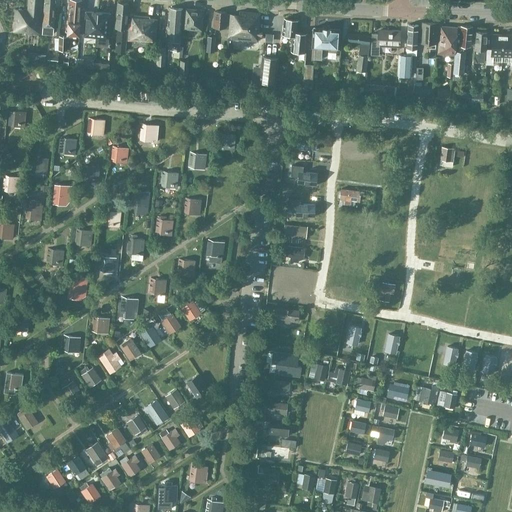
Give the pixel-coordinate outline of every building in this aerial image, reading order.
[(41,33),(43,0),(27,0),(27,9),(23,8),(23,11),(16,10),(14,32),(41,33)] [(54,28),(55,0),(44,0),(43,28),(54,28)] [(78,34),(81,0),(80,0),(70,0),(68,33),(78,34)] [(126,28),(128,4),(117,3),(115,28),(118,28),(117,41),(118,41),(117,50),(125,51),(127,28),(126,28)] [(179,47),(182,8),(169,8),(166,41),(174,41),(173,51),(178,51),(179,47)] [(184,28),(201,29),(202,10),(185,9),(184,28)] [(82,45),(94,46),(97,12),(85,11),(82,45)] [(109,13),(97,12),(94,46),(107,47),(109,13)] [(226,13),(214,12),(213,26),(225,27),(229,27),(230,14),(226,14),(226,13)] [(238,15),(231,14),(228,38),(256,40),(257,36),(262,37),(262,30),(257,30),(259,13),(238,12),(238,15)] [(155,42),(157,20),(149,19),(150,16),(130,15),(128,40),(155,42)] [(297,32),(298,20),(283,18),(282,35),(292,36),(291,51),(305,52),(307,32),(297,32)] [(421,23),(421,24),(421,43),(435,43),(436,24),(421,23)] [(417,49),(418,25),(407,24),(407,48),(417,49)] [(456,25),(456,27),(454,54),(453,63),(452,76),(453,76),(453,74),(459,74),(462,74),(463,54),(461,53),(462,46),(469,46),(470,26),(456,25)] [(454,54),(456,27),(439,26),(437,53),(454,54)] [(338,48),(339,30),(338,28),(338,29),(330,28),(322,27),(322,28),(314,28),(314,27),(312,28),(313,29),(312,38),(314,38),(314,47),(315,47),(314,58),(314,59),(321,59),(322,51),(320,51),(321,47),(328,47),(329,50),(335,51),(337,48),(338,48)] [(379,31),(379,34),(372,33),(372,38),(372,51),(379,52),(379,45),(399,45),(400,30),(393,30),(393,31),(379,31)] [(475,49),(474,55),(477,62),(484,62),(485,50),(486,32),(476,31),(475,49)] [(359,46),(358,55),(355,70),(366,72),(368,55),(369,34),(348,32),(346,44),(359,46)] [(501,61),(502,34),(492,33),(491,48),(486,48),(485,63),(492,63),(492,60),(501,61)] [(511,34),(502,34),(501,61),(510,61),(510,64),(511,64),(511,34)] [(68,36),(59,35),(58,42),(58,50),(67,50),(68,36)] [(215,36),(207,36),(206,51),(214,52),(215,36)] [(164,66),(166,48),(157,47),(156,65),(155,71),(162,72),(162,66),(164,66)] [(45,54),(44,62),(57,63),(57,55),(45,54)] [(411,75),(412,55),(399,54),(398,74),(411,75)] [(277,57),(261,55),(259,80),(275,81),(277,57)] [(77,58),(76,66),(84,67),(85,59),(77,58)] [(189,60),(180,60),(179,74),(188,75),(189,60)] [(303,81),(303,86),(303,87),(311,89),(311,87),(312,81),(303,81)] [(480,94),(472,93),(471,101),(479,102),(480,94)] [(25,125),(27,113),(11,111),(10,125),(15,126),(16,123),(25,125)] [(104,135),(105,120),(89,119),(88,133),(104,135)] [(159,125),(141,123),(139,140),(157,142),(159,125)] [(234,145),(235,133),(219,132),(218,146),(224,147),(224,144),(234,145)] [(317,139),(299,136),(298,149),(316,151),(317,139)] [(76,152),(77,140),(61,138),(60,152),(65,153),(65,151),(76,152)] [(350,149),(367,151),(368,141),(351,139),(350,149)] [(127,159),(128,146),(113,145),(111,160),(116,160),(117,158),(127,159)] [(455,148),(441,146),(439,165),(452,167),(455,148)] [(495,168),(496,150),(485,149),(484,167),(495,168)] [(205,165),(207,153),(191,151),(189,166),(195,167),(196,164),(205,165)] [(46,173),(48,159),(32,157),(30,171),(46,173)] [(364,161),(345,160),(344,175),(363,176),(364,161)] [(303,166),(292,164),(291,176),(298,176),(297,183),(316,185),(317,173),(303,172),(303,166)] [(82,179),(88,180),(88,177),(98,178),(100,167),(83,165),(82,179)] [(177,184),(179,172),(163,170),(161,185),(167,186),(168,183),(177,184)] [(19,190),(20,178),(4,176),(3,191),(9,191),(9,189),(19,190)] [(221,191),(232,192),(232,176),(221,176),(221,191)] [(456,196),(467,198),(469,180),(458,178),(456,196)] [(487,198),(490,184),(478,182),(476,196),(487,198)] [(56,184),(54,203),(60,204),(61,200),(70,200),(70,198),(71,186),(56,184)] [(358,200),(359,191),(341,189),(340,198),(358,200)] [(131,193),(130,208),(134,208),(133,213),(143,214),(147,211),(149,192),(136,190),(135,193),(131,193)] [(200,212),(201,199),(185,197),(183,212),(190,212),(190,210),(200,212)] [(299,198),(288,198),(288,210),(295,210),(295,216),(314,216),(314,204),(299,204),(299,198)] [(27,203),(25,218),(31,218),(31,216),(41,217),(43,204),(37,204),(38,200),(27,199),(27,203)] [(119,223),(121,211),(106,209),(104,224),(109,224),(109,221),(119,223)] [(171,232),(173,220),(157,218),(155,233),(161,234),(161,231),(171,232)] [(13,236),(15,223),(0,222),(0,236),(3,237),(3,235),(13,236)] [(307,226),(284,223),(283,235),(292,236),(291,242),(298,243),(299,239),(301,239),(301,237),(305,238),(307,226)] [(81,240),(91,241),(92,230),(76,228),(75,242),(81,242),(81,240)] [(128,237),(126,251),(131,251),(131,257),(141,258),(142,253),(143,253),(144,239),(128,237)] [(207,239),(205,254),(211,255),(210,260),(220,261),(220,256),(221,256),(223,241),(207,239)] [(63,261),(65,249),(48,247),(46,261),(53,262),(53,260),(63,261)] [(289,247),(289,256),(289,260),(297,261),(297,257),(302,257),(303,248),(289,247)] [(115,271),(116,257),(101,255),(99,269),(115,271)] [(193,275),(194,260),(179,258),(177,273),(193,275)] [(70,275),(67,297),(73,298),(74,291),(85,292),(87,277),(70,275)] [(164,294),(166,280),(151,278),(149,292),(164,294)] [(383,282),(379,299),(389,301),(390,293),(393,294),(395,285),(383,282)] [(121,296),(120,311),(123,312),(122,316),(132,317),(135,314),(137,298),(121,296)] [(191,302),(190,303),(187,299),(179,304),(182,308),(182,309),(189,320),(199,313),(191,302)] [(275,317),(290,319),(295,320),(296,310),(276,307),(275,317)] [(179,327),(171,315),(168,310),(160,316),(163,321),(162,321),(170,333),(179,327)] [(28,330),(30,316),(13,315),(12,329),(28,330)] [(107,330),(108,318),(93,316),(92,331),(96,331),(96,329),(107,330)] [(332,317),(331,322),(329,322),(326,332),(338,334),(342,319),(332,317)] [(248,328),(259,331),(261,325),(249,322),(248,328)] [(361,327),(349,324),(346,342),(358,345),(361,327)] [(152,328),(149,330),(147,326),(140,330),(142,334),(150,346),(160,340),(152,328)] [(400,335),(388,333),(384,350),(396,353),(400,335)] [(78,349),(80,336),(64,335),(62,351),(68,351),(68,348),(78,349)] [(132,342),(129,344),(126,340),(120,344),(122,348),(129,360),(139,353),(132,342)] [(458,348),(446,345),(442,363),(454,366),(458,348)] [(119,366),(116,361),(120,358),(116,351),(113,353),(109,347),(98,355),(110,373),(119,366)] [(477,352),(465,349),(461,367),(473,369),(477,352)] [(273,352),(272,363),(275,363),(276,363),(296,365),(298,355),(273,352)] [(497,356),(485,354),(481,371),(493,374),(497,356)] [(511,371),(511,359),(505,358),(504,367),(501,367),(500,375),(511,377),(511,371)] [(331,372),(328,381),(346,385),(349,371),(350,368),(351,363),(345,361),(343,370),(338,369),(334,368),(334,372),(331,372)] [(317,364),(311,363),(309,371),(315,372),(313,378),(324,380),(327,366),(326,366),(327,363),(323,362),(322,365),(317,364)] [(275,363),(274,373),(299,376),(300,365),(296,365),(276,363),(275,363)] [(92,368),(89,370),(87,366),(80,370),(83,374),(82,375),(90,386),(100,380),(92,368)] [(455,374),(447,372),(445,379),(453,380),(455,374)] [(20,389),(22,374),(6,373),(4,388),(20,389)] [(197,375),(187,382),(195,393),(197,397),(207,390),(205,387),(197,375)] [(368,375),(367,378),(361,377),(358,388),(373,390),(375,380),(371,379),(372,376),(368,375)] [(289,392),(290,381),(274,379),(273,391),(289,392)] [(72,381),(69,383),(67,380),(61,384),(63,387),(62,387),(70,399),(80,393),(72,381)] [(403,386),(397,385),(398,382),(393,381),(393,384),(389,383),(387,394),(401,397),(403,386)] [(431,386),(431,389),(425,387),(421,401),(432,404),(435,390),(435,389),(435,387),(431,386)] [(174,408),(183,402),(175,390),(166,396),(174,408)] [(439,390),(436,405),(443,406),(454,409),(457,394),(457,391),(452,390),(452,393),(446,392),(439,390)] [(356,398),(354,409),(369,412),(370,406),(372,407),(376,408),(377,403),(373,403),(371,402),(371,401),(356,398)] [(286,414),(287,402),(271,401),(270,412),(286,414)] [(169,420),(165,414),(157,402),(147,408),(159,426),(169,420)] [(396,418),(398,407),(384,405),(382,415),(396,418)] [(29,411),(28,412),(25,408),(17,413),(19,417),(27,429),(36,423),(29,411)] [(147,431),(145,428),(137,415),(127,422),(135,434),(137,437),(147,431)] [(192,417),(181,424),(188,433),(198,427),(198,426),(201,424),(197,418),(194,420),(192,417)] [(9,424),(8,425),(5,420),(4,422),(1,418),(0,418),(0,431),(7,442),(17,436),(9,424)] [(366,423),(352,420),(349,430),(363,433),(365,428),(369,429),(370,426),(368,425),(369,424),(366,423)] [(268,424),(267,434),(287,436),(288,425),(268,424)] [(380,426),(380,427),(377,427),(376,430),(379,431),(378,437),(377,442),(381,443),(382,438),(392,440),(394,429),(380,426)] [(456,441),(458,430),(444,427),(442,438),(456,441)] [(166,429),(160,433),(162,436),(169,447),(178,441),(181,438),(175,428),(171,430),(168,432),(166,429)] [(129,448),(125,441),(116,429),(107,435),(115,447),(113,449),(118,456),(129,448)] [(475,432),(475,434),(472,433),(470,444),(484,446),(486,436),(480,435),(480,433),(475,432)] [(152,443),(151,444),(149,440),(139,447),(148,460),(159,454),(152,443)] [(361,445),(361,444),(347,441),(345,453),(359,455),(360,450),(364,451),(365,446),(361,445)] [(108,460),(105,454),(97,442),(87,449),(97,464),(100,462),(101,464),(108,460)] [(389,450),(375,448),(371,447),(370,452),(374,452),(373,458),(387,462),(389,450)] [(451,462),(453,452),(439,449),(437,459),(451,462)] [(126,455),(120,460),(122,463),(129,474),(139,467),(136,462),(138,460),(134,455),(132,456),(128,459),(126,455)] [(479,468),(481,458),(467,455),(465,465),(479,468)] [(88,473),(85,467),(76,456),(67,462),(76,474),(80,479),(88,473)] [(191,465),(190,479),(189,484),(195,485),(195,477),(206,478),(207,466),(191,465)] [(278,479),(279,469),(258,466),(257,472),(263,472),(262,478),(278,479)] [(109,467),(100,473),(102,476),(109,487),(119,480),(116,475),(119,473),(115,468),(112,470),(111,470),(109,467)] [(66,484),(64,481),(57,469),(47,476),(54,488),(58,486),(60,489),(66,484)] [(430,472),(428,483),(448,487),(450,476),(450,474),(431,470),(430,472)] [(312,490),(315,476),(304,474),(301,488),(312,490)] [(322,492),(321,502),(332,504),(336,480),(325,478),(324,480),(322,492)] [(466,479),(463,487),(474,491),(476,482),(466,479)] [(91,484),(88,485),(86,482),(79,487),(81,490),(87,500),(97,494),(91,484)] [(344,496),(351,497),(349,505),(354,505),(355,498),(356,498),(358,484),(347,482),(344,496)] [(161,500),(161,506),(166,506),(166,501),(166,498),(177,499),(178,487),(169,486),(170,485),(164,484),(164,486),(162,486),(161,500)] [(366,501),(374,502),(372,510),(375,510),(377,503),(380,488),(369,485),(366,501)] [(221,511),(223,502),(215,501),(216,498),(211,497),(211,500),(206,499),(203,511),(221,511)] [(442,510),(444,500),(429,497),(427,507),(442,510)] [(469,511),(471,505),(457,502),(454,502),(453,507),(456,508),(454,511),(469,511)]
